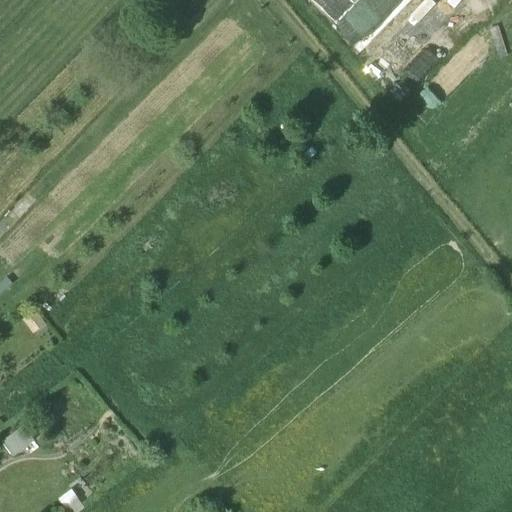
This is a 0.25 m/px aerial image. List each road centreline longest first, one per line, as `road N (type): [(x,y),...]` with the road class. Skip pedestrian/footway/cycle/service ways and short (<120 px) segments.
road 1 (track): [(262,0),(511,294)]
road 2 (track): [(0,233),(221,0)]
